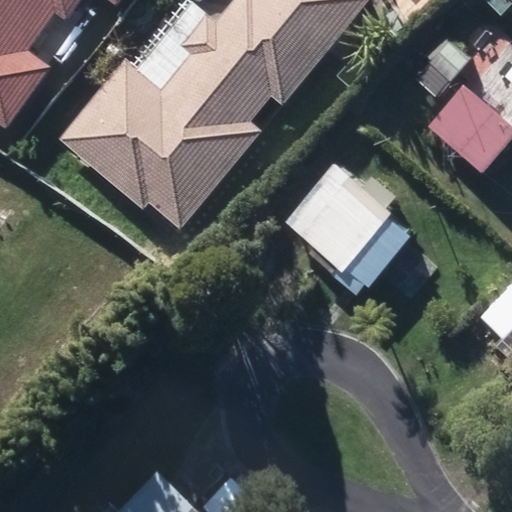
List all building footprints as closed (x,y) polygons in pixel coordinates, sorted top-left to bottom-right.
[(0,0),(0,122),(7,127),(52,66),(30,49),(57,13),(68,22),(84,0),(110,0),(117,5),(120,0),(0,0)] [(150,204),(180,229),(262,130),(251,121),(272,96),(282,105),(368,0),(236,0),(219,21),(208,12),(181,46),(191,55),(165,89),(127,58),(59,142),(144,211),(150,204)] [(416,79),(439,99),(472,61),(448,42),(416,79)] [(427,129),(483,174),(511,139),(511,123),(464,83),(427,129)] [(333,279),(357,299),(388,262),(401,273),(424,245),(410,235),(417,227),(391,206),(400,196),(373,175),(364,185),(336,161),(285,224),(314,248),(308,255),(335,276),(333,279)] [(511,335),(511,276),(479,318),(508,341),(511,335)] [(127,511),(192,511),(159,481),(127,511)]
